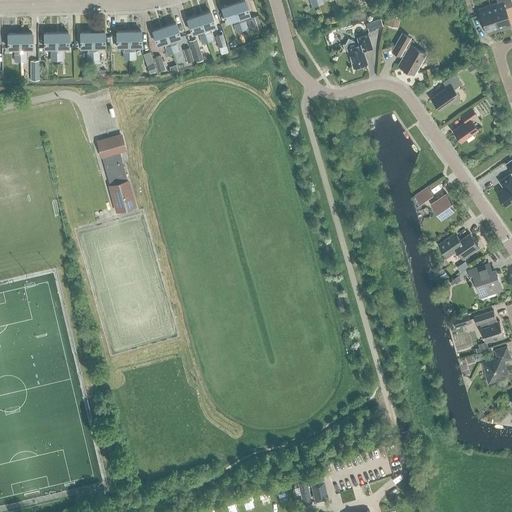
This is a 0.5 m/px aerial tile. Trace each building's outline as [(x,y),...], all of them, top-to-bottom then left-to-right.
[(244,0),(233,4),(238,18),(239,23),(244,21),(243,16),(249,14),(244,0)] [(496,0),(497,4),(490,6),(498,30),(510,26),(504,8),(511,6),(509,0),(496,0)] [(233,4),(221,8),(226,22),(232,20),(238,18),(233,4)] [(498,30),(490,6),(478,10),(486,34),(498,30)] [(210,12),(198,15),(205,34),(210,33),(208,28),(215,26),(210,12)] [(198,15),(187,19),(192,33),(198,31),(199,36),(205,34),(198,15)] [(251,18),(255,30),(261,28),(257,16),(251,18)] [(397,25),(398,17),(389,16),(388,23),(397,25)] [(380,19),(372,22),(374,28),(382,26),(380,19)] [(175,23),(164,27),(170,46),(175,44),(174,39),(180,37),(175,23)] [(164,27),(152,31),(157,45),(163,43),(165,47),(170,46),(164,27)] [(128,31),(116,31),(117,46),(123,46),(123,51),(129,51),(128,31)] [(141,31),(128,31),(129,51),(134,51),(134,46),(141,46),(141,31)] [(68,32),(56,33),(56,53),(62,53),(62,48),(68,47),(68,32)] [(92,32),(80,32),(80,47),(87,47),(87,52),(93,52),(92,32)] [(104,32),(92,32),(93,52),(98,52),(98,47),(105,47),(104,32)] [(32,33),(20,34),(20,53),(25,53),(25,48),(32,48),(32,33)] [(56,33),(44,33),(44,48),(51,48),(51,53),(56,53),(56,33)] [(20,34),(7,34),(8,49),(14,48),(15,54),(20,53),(20,34)] [(222,34),(215,36),(219,48),(226,45),(222,34)] [(398,66),(413,74),(425,53),(411,45),(413,41),(408,39),(409,38),(402,34),(392,52),(399,56),(399,54),(404,57),(398,66)] [(344,51),(347,50),(353,68),(366,64),(362,51),(372,48),(368,35),(357,38),(359,45),(355,46),(354,41),(348,39),(345,44),(342,45),(344,51)] [(201,53),(194,56),(196,62),(203,60),(201,53)] [(157,72),(165,69),(161,56),(153,58),(157,72)] [(30,61),(30,80),(39,80),(39,61),(30,61)] [(468,61),(460,66),(463,70),(471,64),(468,61)] [(146,65),(149,73),(156,71),(153,63),(146,65)] [(474,73),(478,70),(473,63),(469,66),(474,73)] [(455,74),(443,83),(446,88),(431,99),(439,111),(459,97),(454,89),(461,84),(455,74)] [(452,131),(460,142),(477,130),(470,120),(476,116),(471,109),(461,116),(465,122),(452,131)] [(125,149),(121,135),(97,142),(109,186),(117,212),(135,207),(127,181),(119,151),(125,149)] [(511,201),(511,176),(510,174),(499,181),(502,185),(504,188),(497,193),(506,206),(511,201)] [(427,187),(414,196),(420,204),(433,195),(427,187)] [(437,213),(436,213),(441,220),(454,211),(449,205),(452,202),(446,193),(431,204),(437,213)] [(438,245),(447,258),(457,251),(463,259),(479,248),(470,234),(458,242),(453,234),(438,245)] [(494,292),(501,289),(497,277),(495,277),(493,272),(488,273),(485,266),(469,271),(472,279),(475,278),(479,291),(485,289),(488,298),(495,295),(494,292)] [(458,276),(452,280),(456,284),(461,280),(458,276)] [(493,341),(504,337),(499,321),(497,322),(493,311),(474,317),(476,325),(480,323),(481,329),(485,342),(486,341),(492,339),(493,341)] [(453,319),(455,328),(471,323),(468,314),(453,319)] [(480,352),(489,349),(486,341),(485,342),(478,344),(480,352)] [(507,347),(495,350),(497,358),(483,363),(486,373),(485,374),(488,383),(498,380),(497,379),(508,376),(503,361),(511,358),(507,347)] [(323,474),(310,477),(317,501),(329,498),(323,474)] [(298,483),(303,505),(311,503),(306,481),(298,483)]
